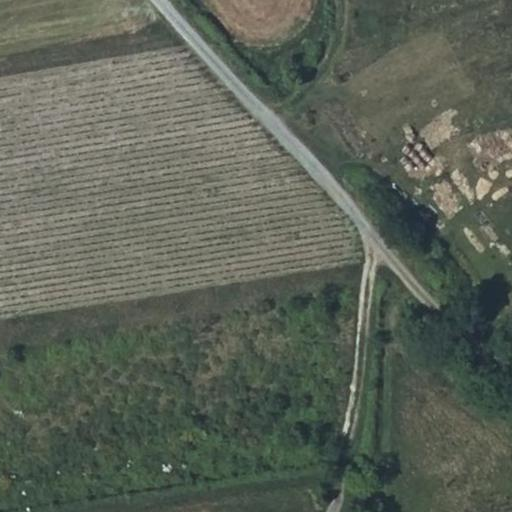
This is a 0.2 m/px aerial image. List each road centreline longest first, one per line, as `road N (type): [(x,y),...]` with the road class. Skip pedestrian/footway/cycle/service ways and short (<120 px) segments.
road 1 (track): [(511,376),(451,332),(162,0)]
road 2 (track): [(325,511),(368,261),(377,249)]
road 3 (track): [(255,111),(301,82),(333,48),(341,0)]
